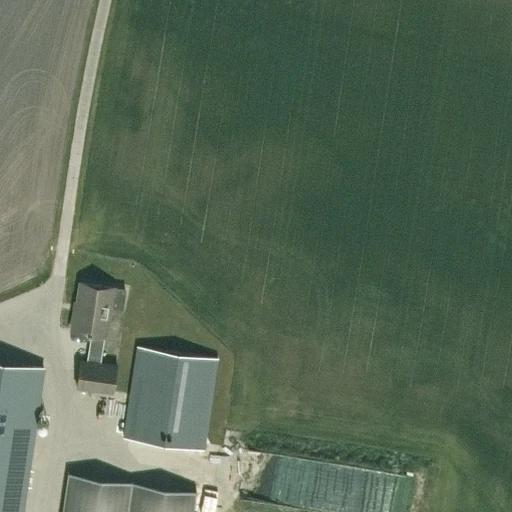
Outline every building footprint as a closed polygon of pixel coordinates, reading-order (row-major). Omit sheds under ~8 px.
[(122,308),(125,289),(80,282),(75,310),(74,310),(71,329),(92,332),(87,361),(81,359),(77,386),(113,392),(117,365),(99,362),(103,334),(105,334),(109,306),(122,308)] [(245,341),(244,350),(267,354),(269,345),(245,341)] [(110,413),(107,433),(202,448),(216,359),(137,346),(126,415),(110,413)] [(0,511),(21,511),(34,426),(40,386),(43,366),(0,359),(0,511)] [(252,428),(258,402),(237,397),(231,424),(252,428)] [(193,511),(196,490),(68,472),(61,511),(193,511)]
